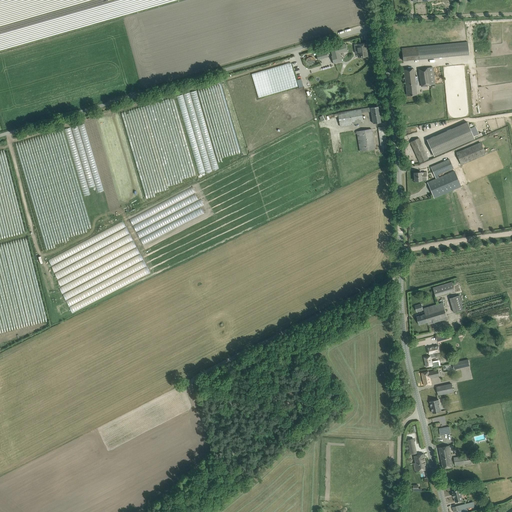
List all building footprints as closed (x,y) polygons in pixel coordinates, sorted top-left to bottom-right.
[(467,42),(402,48),(403,61),(469,54),(467,42)] [(345,45),(330,49),(332,57),(331,57),(334,65),(342,62),(340,54),(348,52),(345,44),(345,45)] [(354,49),(357,49),(358,57),(366,56),(365,49),(366,49),(365,44),(354,45),(354,49)] [(328,57),(326,51),(316,54),(318,60),(328,57)] [(291,63),(251,73),(255,90),(257,89),(259,96),(302,85),(300,79),(295,80),(291,63)] [(432,66),(418,69),(422,87),(435,84),(432,66)] [(414,69),(409,69),(404,70),(407,96),(417,94),(414,69)] [(378,106),(373,107),(366,108),(337,113),(339,126),(363,122),(361,112),(371,111),(373,124),(381,122),(378,106)] [(467,122),(427,140),(434,157),(474,139),(467,122)] [(384,127),(379,127),(377,128),(380,152),(387,151),(384,127)] [(371,129),(356,131),(360,151),(375,149),(371,129)] [(428,158),(419,138),(410,142),(419,163),(428,158)] [(485,155),(480,142),(456,152),(461,165),(485,155)] [(453,168),(449,159),(428,168),(432,177),(453,168)] [(454,171),(427,182),(434,198),(461,187),(454,171)] [(426,180),(426,172),(414,173),(415,181),(426,180)] [(434,296),(454,291),(452,281),(432,287),(434,296)] [(464,310),(460,295),(450,298),(454,313),(464,310)] [(443,303),(428,307),(424,308),(425,314),(417,317),(419,325),(428,322),(428,324),(448,318),(443,303)] [(448,332),(436,335),(437,342),(450,339),(448,332)] [(424,357),(426,367),(433,365),(431,358),(438,356),(437,353),(440,352),(439,345),(427,347),(429,356),(424,357)] [(468,359),(458,362),(459,369),(470,366),(468,359)] [(429,371),(422,373),(425,386),(432,384),(430,378),(439,376),(438,371),(429,373),(429,371)] [(452,384),(437,387),(438,395),(453,392),(452,384)] [(439,399),(430,401),(433,413),(441,411),(439,399)] [(450,427),(439,429),(440,435),(451,433),(450,427)] [(449,446),(439,447),(443,468),(452,467),(449,446)] [(476,453),(454,458),(456,467),(471,463),(470,460),(478,458),(476,453)] [(427,469),(424,454),(414,456),(416,463),(414,463),(415,471),(427,469)] [(460,489),(452,491),(455,502),(463,500),(460,489)] [(452,507),(453,511),(475,507),(474,503),(452,507)]
